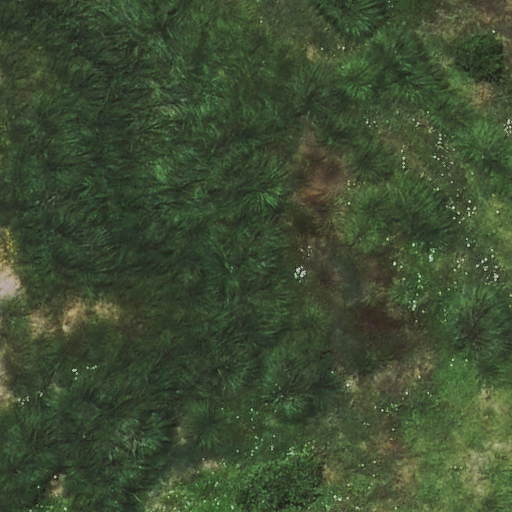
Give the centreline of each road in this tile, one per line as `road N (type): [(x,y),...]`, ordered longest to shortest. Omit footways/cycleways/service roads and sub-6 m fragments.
road 1 (unknown): [(0,333),(180,229),(511,85)]
road 2 (unknown): [(119,0),(180,229)]
